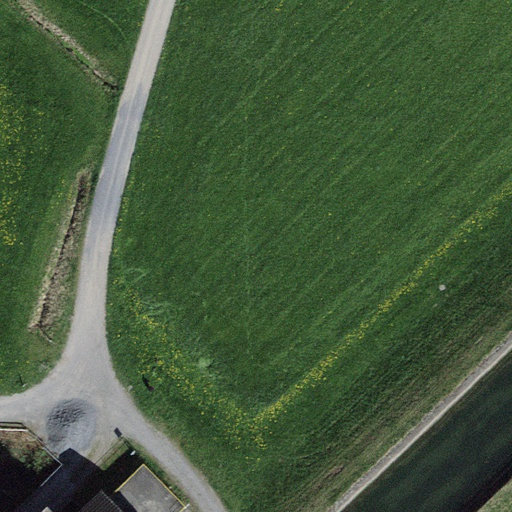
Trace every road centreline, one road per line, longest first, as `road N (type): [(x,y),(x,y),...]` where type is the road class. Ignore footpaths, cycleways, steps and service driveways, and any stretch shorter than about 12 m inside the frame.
road 1 (track): [(177,0),(71,380),(0,417)]
road 2 (track): [(71,380),(216,511)]
